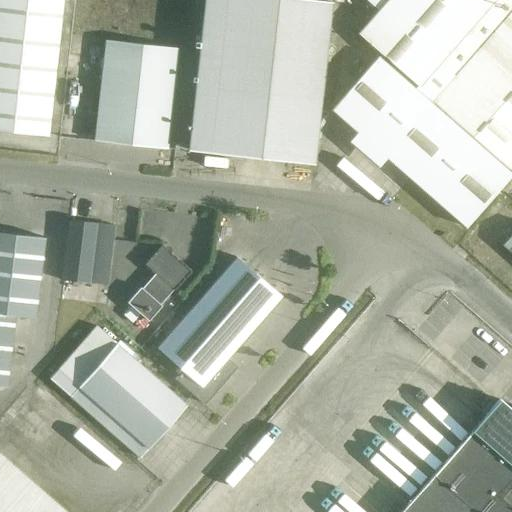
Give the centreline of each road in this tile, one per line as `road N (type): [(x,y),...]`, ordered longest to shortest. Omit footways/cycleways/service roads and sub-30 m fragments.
road 1 (unclassified): [(0,173),(348,207),(400,227)]
road 2 (unclassified): [(400,227),(153,511)]
road 3 (unclassified): [(400,227),(511,313)]
